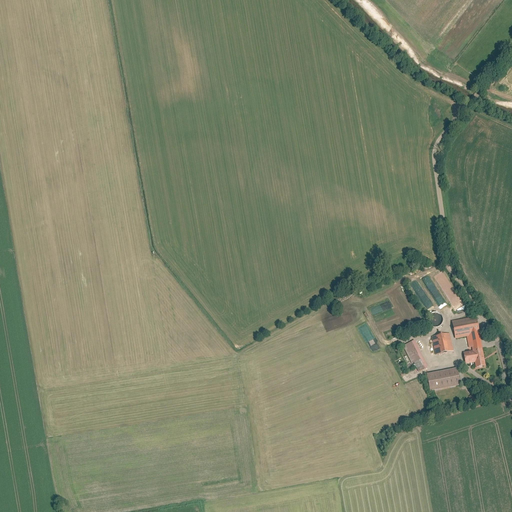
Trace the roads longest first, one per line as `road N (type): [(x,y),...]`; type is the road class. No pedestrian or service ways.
road 1 (unclassified): [(511,393),(496,340),(450,267),(434,155),(511,52)]
road 2 (track): [(481,90),(425,67),(353,0)]
